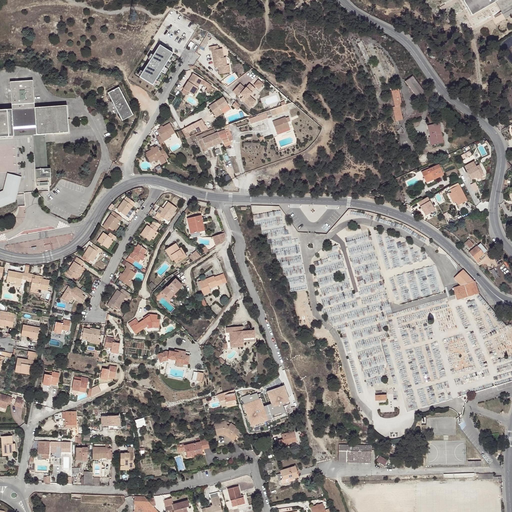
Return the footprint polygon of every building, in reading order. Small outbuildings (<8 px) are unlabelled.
[(511,0),(463,0),(471,14),(495,0),(503,14),(511,8),(511,0)] [(370,59),(362,42),(358,44),(366,61),(370,59)] [(216,45),(208,47),(208,51),(210,51),(213,67),(217,67),(218,74),(228,73),(227,65),(225,66),(223,66),(222,58),(221,49),(217,49),(216,45)] [(171,53),(159,46),(140,77),(151,84),(171,53)] [(183,89),(193,96),(197,90),(197,89),(195,88),(201,79),(193,74),(183,89)] [(426,93),(413,76),(405,82),(417,99),(426,93)] [(66,130),(64,102),(32,105),(29,79),(6,81),(9,108),(0,108),(0,136),(12,135),(11,126),(33,123),(34,133),(66,130)] [(257,89),(262,83),(257,79),(252,84),(257,89)] [(203,80),(201,82),(209,88),(206,92),(209,93),(210,91),(212,88),(213,86),(203,80)] [(241,100),(249,107),(255,101),(248,95),(254,88),(248,83),(244,88),(239,83),(231,92),(235,95),(238,92),(242,96),(244,97),(241,100)] [(402,106),(398,88),(391,89),(395,107),(393,107),(396,125),(399,125),(398,121),(402,120),(400,106),(402,106)] [(134,116),(119,90),(107,96),(122,123),(134,116)] [(222,111),(229,106),(223,97),(209,107),(216,116),(222,112),(222,111)] [(241,106),(236,102),(232,106),(237,111),(241,106)] [(284,111),(282,105),(281,106),(270,109),(272,115),(284,111)] [(289,127),(285,117),(272,121),(275,132),(289,127)] [(157,135),(155,136),(159,145),(162,143),(160,139),(172,132),(167,123),(155,130),(157,135)] [(229,129),(229,124),(217,129),(218,133),(221,139),(222,139),(224,143),(230,141),(229,137),(227,137),(231,135),(228,129),(229,129)] [(438,128),(440,128),(439,124),(427,126),(430,138),(429,138),(431,146),(444,143),(442,135),(440,135),(438,128)] [(207,150),(206,148),(222,142),(221,139),(218,133),(203,139),(199,140),(201,143),(204,151),(207,150)] [(44,140),(34,141),(39,181),(48,180),(47,176),(51,175),(49,166),(46,166),(44,140)] [(168,158),(163,148),(159,150),(157,146),(144,154),(149,162),(162,156),(164,160),(168,158)] [(477,166),(474,161),(468,164),(470,169),(467,170),(471,179),(476,176),(477,179),(482,177),(480,174),(483,173),(479,165),(477,166)] [(159,165),(152,169),(154,173),(161,175),(162,170),(159,165)] [(432,178),(433,180),(443,175),(439,165),(421,173),(425,181),(432,178)] [(7,178),(18,181),(19,177),(6,173),(2,189),(0,189),(0,196),(3,195),(7,178)] [(0,206),(14,199),(18,181),(7,178),(3,195),(0,196),(0,206)] [(449,194),(452,199),(454,198),(458,205),(467,201),(459,185),(450,189),(452,192),(449,194)] [(131,209),(135,203),(127,198),(125,201),(123,200),(117,210),(126,216),(131,209)] [(179,213),(170,207),(166,214),(162,219),(159,223),(164,226),(166,223),(170,226),(179,213)] [(116,225),(121,219),(112,213),(104,225),(109,228),(115,232),(119,227),(116,225)] [(203,223),(200,214),(188,217),(192,232),(203,230),(201,223),(203,223)] [(155,245),(160,238),(158,236),(162,230),(158,226),(153,233),(150,230),(143,240),(152,246),(154,244),(155,245)] [(110,241),(111,239),(114,241),(116,238),(109,233),(107,236),(103,233),(96,242),(105,248),(110,241)] [(223,234),(211,238),(214,247),(222,242),(224,237),(223,234)] [(474,244),(469,239),(465,243),(469,248),(474,244)] [(184,254),(180,248),(177,242),(168,247),(175,259),(177,263),(188,257),(185,253),(184,254)] [(486,251),(480,243),(477,246),(483,253),(486,251)] [(100,254),(103,250),(94,244),(91,248),(89,246),(82,258),(89,263),(90,261),(92,262),(99,253),(100,254)] [(479,257),(483,253),(477,246),(469,253),(478,263),(481,260),(479,257)] [(175,259),(168,247),(165,249),(172,261),(175,259)] [(146,260),(149,256),(141,250),(135,259),(134,258),(129,266),(135,270),(138,266),(140,262),(143,265),(145,266),(148,262),(146,260)] [(201,256),(197,250),(190,256),(193,261),(201,256)] [(75,279),(83,268),(81,266),(84,262),(80,259),(77,258),(66,273),(75,279)] [(134,286),(139,279),(134,276),(137,272),(129,267),(127,271),(129,273),(121,284),(132,292),(135,287),(134,286)] [(454,276),(461,285),(473,281),(464,268),(463,270),(454,276)] [(28,281),(29,272),(24,271),(23,275),(10,272),(7,282),(13,284),(14,283),(21,284),(22,280),(28,281)] [(28,281),(27,282),(32,283),(31,287),(36,288),(36,290),(46,292),(49,280),(42,278),(42,276),(32,274),(32,273),(29,272),(28,281)] [(214,277),(214,275),(198,282),(203,294),(203,295),(211,291),(210,288),(209,287),(217,284),(217,285),(223,283),(219,275),(214,277)] [(182,286),(175,279),(162,292),(169,299),(182,286)] [(478,293),(474,281),(473,281),(461,285),(454,287),(458,300),(478,293)] [(82,295),(84,292),(75,286),(73,289),(68,286),(60,299),(68,303),(72,297),(81,303),(85,297),(82,295)] [(118,311),(126,299),(129,301),(131,303),(133,299),(124,294),(122,297),(120,295),(109,310),(116,314),(118,311)] [(121,313),(129,301),(126,299),(118,311),(121,313)] [(15,317),(1,314),(0,316),(0,327),(5,329),(5,326),(13,328),(15,317)] [(159,322),(159,317),(150,317),(145,321),(145,322),(140,325),(137,321),(130,326),(137,337),(149,329),(149,331),(154,330),(154,328),(161,329),(161,322),(159,322)] [(68,332),(70,321),(63,320),(63,321),(62,324),(60,323),(55,322),(53,333),(61,334),(61,330),(68,332)] [(41,327),(24,324),(21,337),(29,338),(28,340),(33,341),(33,342),(37,343),(41,327)] [(242,325),(225,326),(226,331),(229,331),(233,331),(234,341),(243,341),(254,340),(254,329),(242,330),(242,325)] [(234,341),(233,331),(229,331),(230,346),(243,345),(243,341),(234,341)] [(101,345),(103,335),(95,334),(95,335),(93,335),(86,333),(85,342),(89,343),(89,346),(93,347),(92,348),(102,350),(103,345),(101,345)] [(118,354),(120,344),(113,342),(114,339),(107,337),(105,348),(112,349),(111,353),(118,354)] [(169,351),(165,350),(157,353),(160,361),(166,359),(167,359),(167,357),(176,359),(175,361),(183,363),(183,361),(187,361),(189,354),(185,353),(185,350),(178,348),(178,351),(174,350),(169,349),(169,351)] [(33,363),(25,361),(18,359),(14,374),(28,377),(30,368),(32,368),(33,363)] [(115,378),(117,368),(110,366),(110,369),(110,370),(108,370),(103,369),(101,380),(108,381),(108,380),(109,377),(115,378)] [(57,383),(59,372),(45,369),(42,384),(43,384),(41,391),(49,392),(49,387),(50,385),(51,381),(57,383)] [(86,389),(88,379),(81,377),(81,378),(80,381),(74,380),(73,380),(72,391),(79,392),(79,388),(86,389)] [(261,397),(259,398),(257,392),(250,394),(250,393),(241,396),(251,424),(273,417),(272,414),(281,410),(282,412),(286,411),(283,402),(290,400),(285,385),(267,390),(271,402),(264,405),(261,397)] [(387,399),(387,394),(382,394),(382,391),(376,391),(376,400),(387,399)] [(227,407),(236,405),(234,392),(221,395),(222,400),(225,399),(227,407)] [(0,394),(0,406),(8,409),(9,404),(12,405),(13,398),(0,394)] [(23,400),(18,399),(16,406),(22,408),(24,401),(23,400)] [(77,425),(77,415),(77,411),(67,411),(67,412),(63,412),(63,416),(67,416),(66,422),(72,421),(71,425),(77,425)] [(120,425),(120,415),(109,416),(109,425),(120,425)] [(234,437),(238,431),(234,428),(235,427),(229,424),(227,427),(224,426),(224,422),(212,424),(214,434),(220,433),(220,432),(221,432),(224,433),(224,432),(229,436),(230,435),(234,437)] [(284,443),(288,442),(295,441),(294,431),(276,434),(277,440),(272,441),(273,447),(284,445),(284,443)] [(15,445),(15,441),(14,434),(4,435),(4,444),(9,444),(9,452),(15,452),(14,450),(19,450),(19,444),(15,445)] [(199,453),(204,452),(204,448),(211,447),(209,439),(203,440),(203,442),(187,445),(189,456),(194,455),(199,455),(199,453)] [(50,454),(50,441),(41,440),(41,450),(41,454),(50,454)] [(9,444),(4,444),(6,456),(15,455),(15,452),(9,452),(9,444)] [(374,463),(374,445),(342,444),(341,462),(374,463)] [(108,447),(93,446),(93,458),(100,458),(101,457),(107,457),(108,459),(112,459),(112,451),(108,451),(108,447)] [(130,465),(130,467),(135,467),(136,461),(134,461),(135,453),(138,453),(137,447),(129,447),(129,452),(125,452),(125,453),(122,453),(121,467),(125,467),(125,465),(130,465)] [(76,460),(88,460),(88,448),(76,448),(76,460)] [(391,460),(383,455),(379,461),(382,462),(387,465),(387,466),(391,460)] [(293,476),(294,478),(299,477),(296,466),(281,471),(281,473),(275,475),(277,481),(283,479),(284,483),(289,481),(288,478),(293,476)] [(248,505),(246,497),(245,494),(240,495),(238,486),(228,489),(233,509),(248,505)] [(158,511),(155,507),(145,496),(135,496),(134,511),(158,511)] [(220,511),(219,506),(220,506),(218,497),(209,499),(211,507),(201,510),(200,511),(220,511)] [(167,511),(170,510),(173,509),(174,511),(172,511),(186,511),(185,507),(189,506),(187,500),(165,506),(167,511)] [(326,511),(324,503),(312,507),(313,511),(326,511)]
